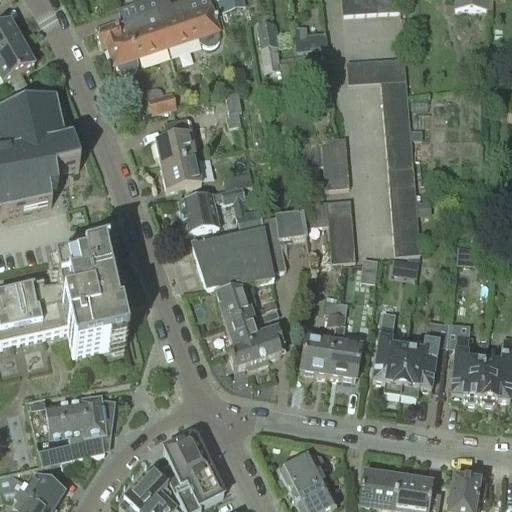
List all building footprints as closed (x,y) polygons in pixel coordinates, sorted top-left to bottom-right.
[(156,21),(166,53),(197,42),(199,47),(200,48),(201,50),(203,51),(204,51),(206,52),(208,52),(210,51),(211,51),(213,50),(214,49),(216,48),(217,46),(217,45),(218,43),(218,41),(218,39),(217,35),(204,0),(187,0),(189,5),(170,11),(166,0),(156,0),(133,8),(137,20),(138,21),(150,19),(151,22),(156,21)] [(252,0),(211,0),(215,17),(255,8),(252,0)] [(353,19),(350,0),(338,0),(341,20),(353,19)] [(364,19),(362,0),(350,0),(353,19),(364,19)] [(374,0),(362,0),(364,19),(376,18),(374,0)] [(385,0),(374,0),(376,18),(387,17),(385,0)] [(400,16),(398,0),(385,0),(387,17),(400,16)] [(487,3),(486,0),(454,0),(455,14),(487,14),(487,3)] [(138,21),(137,20),(94,35),(99,51),(106,49),(113,71),(115,70),(116,75),(118,77),(119,78),(121,79),(123,79),(124,79),(126,79),(128,79),(130,79),(131,78),(133,77),(134,75),(135,74),(136,72),(137,70),(137,68),(135,63),(166,53),(156,21),(151,22),(150,19),(138,21)] [(292,52),(322,50),(321,33),(303,35),(302,27),(290,28),(292,52)] [(0,61),(20,50),(15,41),(16,38),(12,31),(10,32),(8,28),(0,32),(0,61)] [(277,62),(272,29),(255,31),(262,80),(279,77),(277,62)] [(0,84),(2,88),(32,71),(30,68),(31,65),(28,59),(25,59),(20,50),(0,61),(0,84)] [(325,56),(277,62),(279,77),(280,89),(298,85),(297,78),(327,74),(325,56)] [(391,64),(379,65),(381,88),(393,87),(391,64)] [(403,64),(391,64),(393,87),(404,86),(403,64)] [(381,88),(379,65),(368,66),(370,89),(379,88),(381,88)] [(368,66),(356,67),(358,90),(370,89),(368,66)] [(358,90),(356,67),(345,68),(346,91),(358,90)] [(221,101),(224,101),(237,98),(234,82),(228,84),(225,88),(222,92),(221,96),(221,101)] [(393,87),(381,88),(379,88),(380,101),(406,99),(404,86),(393,87)] [(145,96),(148,104),(146,104),(150,121),(175,115),(171,98),(163,100),(161,97),(158,94),(155,93),(145,96)] [(237,98),(224,101),(228,120),(225,120),(225,121),(238,118),(241,117),(237,98)] [(406,99),(380,101),(381,113),(407,111),(406,99)] [(56,196),(53,181),(78,175),(71,145),(64,146),(54,104),(0,116),(0,222),(50,211),(47,198),(56,196)] [(407,111),(381,113),(382,126),(408,124),(407,111)] [(238,118),(225,121),(227,134),(240,131),(238,118)] [(159,172),(194,164),(186,124),(162,129),(166,144),(154,147),(159,172)] [(409,136),(408,124),(382,126),(383,138),(409,136)] [(409,136),(383,138),(384,150),(410,148),(409,136)] [(420,136),(410,136),(410,145),(420,145),(420,136)] [(321,157),(345,156),(344,143),(320,145),(320,147),(321,157)] [(321,157),(320,147),(308,148),(310,172),(322,171),(322,170),(321,157)] [(310,172),(308,148),(296,149),(298,173),(310,172)] [(411,161),(410,148),(384,150),(385,163),(411,161)] [(345,156),(321,157),(322,170),(346,168),(345,156)] [(383,208),(382,160),(369,160),(370,208),(383,208)] [(411,161),(385,163),(386,175),(412,173),(411,161)] [(194,164),(159,172),(165,198),(200,190),(194,164)] [(347,180),(346,168),(322,170),(322,171),(323,182),(347,180)] [(412,173),(386,175),(387,188),(413,186),(412,173)] [(224,197),(241,194),(252,191),(249,178),(222,184),(224,197)] [(347,180),(323,182),(324,195),(348,193),(347,180)] [(413,186),(387,188),(388,200),(414,198),(413,186)] [(224,197),(210,200),(210,202),(176,209),(183,240),(218,233),(212,208),(221,206),(222,209),(232,207),(235,221),(234,221),(239,240),(261,236),(256,216),(244,219),(241,206),(243,205),(241,194),(224,197)] [(414,198),(388,200),(389,212),(415,210),(414,198)] [(326,220),(350,218),(349,205),(325,207),(326,220)] [(415,206),(416,224),(427,224),(426,206),(415,206)] [(325,207),(314,208),(316,232),(327,232),(326,220),(325,207)] [(302,209),(303,219),(304,233),(305,233),(316,232),(314,208),(302,209)] [(415,210),(389,212),(390,225),(416,223),(415,210)] [(351,230),(350,218),(326,220),(327,232),(351,230)] [(304,233),(303,219),(277,224),(279,247),(306,243),(305,233),(304,233)] [(416,223),(390,225),(391,237),(417,235),(416,223)] [(285,276),(278,247),(279,247),(277,224),(263,226),(264,235),(262,236),(272,279),(285,276)] [(351,230),(327,232),(328,244),(352,242),(351,230)] [(418,247),(417,235),(391,237),(392,249),(418,247)] [(272,279),(262,236),(190,252),(205,296),(273,286),(272,279)] [(352,242),(328,244),(329,257),(353,255),(352,242)] [(418,247),(392,249),(393,262),(419,260),(418,247)] [(471,271),(472,254),(457,254),(456,271),(471,271)] [(354,267),(353,255),(329,257),(330,269),(354,267)] [(0,354),(66,339),(71,362),(125,350),(108,276),(104,277),(102,268),(106,267),(105,261),(51,273),(55,292),(0,304),(0,354)] [(386,263),(373,262),(371,285),(374,285),(375,274),(385,275),(386,263)] [(223,330),(251,321),(242,295),(213,299),(223,330)] [(274,304),(264,307),(266,316),(276,314),(274,304)] [(336,321),(338,309),(325,307),(323,319),(328,320),(336,321)] [(258,321),(260,328),(278,322),(275,315),(258,321)] [(334,333),(336,321),(328,320),(326,331),(334,333)] [(257,340),(251,321),(223,330),(232,357),(227,358),(233,377),(280,361),(277,353),(282,351),(276,334),(257,340)] [(334,333),(332,344),(326,382),(354,386),(359,352),(340,350),(343,333),(342,333),(344,322),(336,321),(334,333)] [(406,355),(398,401),(415,404),(416,395),(417,395),(417,394),(429,396),(436,353),(445,354),(448,331),(427,328),(424,348),(423,347),(421,357),(406,355)] [(398,401),(406,355),(390,352),(392,343),(392,331),(379,329),(378,341),(370,388),(383,389),(383,390),(384,390),(382,399),(398,401)] [(478,406),(482,367),(466,365),(468,346),(467,346),(468,340),(455,340),(455,344),(449,402),(461,403),(464,409),(474,410),(477,406),(478,406)] [(304,344),(299,378),(326,382),(332,344),(323,343),(323,347),(304,344)] [(482,367),(478,406),(479,406),(481,411),(492,412),(496,406),(508,407),(511,366),(511,359),(511,360),(511,356),(511,344),(501,344),(499,359),(498,368),(482,367)] [(101,443),(101,441),(103,441),(102,439),(108,439),(112,409),(98,407),(98,405),(78,408),(79,409),(45,414),(43,404),(44,404),(24,408),(39,474),(40,474),(103,461),(103,458),(102,458),(100,443),(101,443)] [(189,478),(168,489),(179,511),(201,511),(222,502),(205,467),(195,445),(194,445),(189,444),(189,443),(175,450),(189,478)] [(173,451),(162,457),(171,476),(164,480),(168,489),(189,478),(175,450),(173,451)] [(315,463),(311,465),(310,462),(277,479),(289,504),(323,488),(319,480),(322,478),(324,474),(319,464),(315,463)] [(392,511),(396,484),(361,478),(356,511),(392,511)] [(123,507),(118,511),(172,511),(169,509),(173,505),(168,501),(169,500),(169,497),(164,493),(166,491),(154,480),(154,479),(147,479),(147,480),(122,507),(123,507)] [(17,500),(37,511),(53,511),(62,499),(34,481),(27,491),(11,481),(0,483),(0,499),(13,497),(17,499),(17,500)] [(396,484),(392,511),(427,511),(431,489),(396,484)] [(474,511),(475,506),(483,508),(485,492),(477,491),(478,489),(451,484),(446,511),(474,511)] [(335,511),(323,488),(289,504),(293,511),(335,511)] [(37,511),(17,500),(12,508),(15,510),(14,511),(37,511)]
